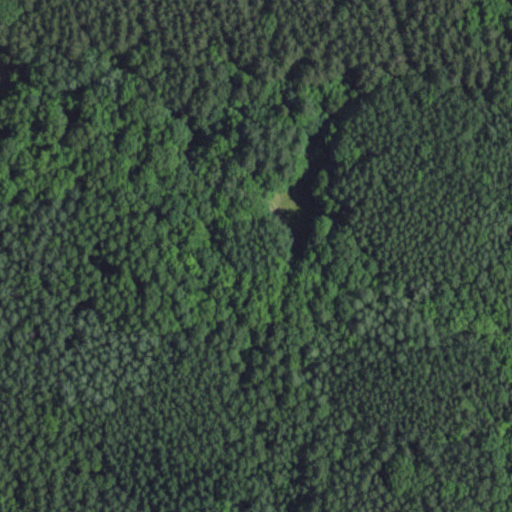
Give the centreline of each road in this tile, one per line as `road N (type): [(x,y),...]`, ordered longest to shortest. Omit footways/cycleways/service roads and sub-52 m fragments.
road 1 (track): [(185,0),(177,110),(203,156),(293,224),(300,242),(290,306),(272,346),(210,428),(197,511)]
road 2 (track): [(0,91),(60,90),(128,69),(203,121),(226,109),(260,109),(328,136),(341,110),(400,84),(423,80),(473,97),(511,90)]
